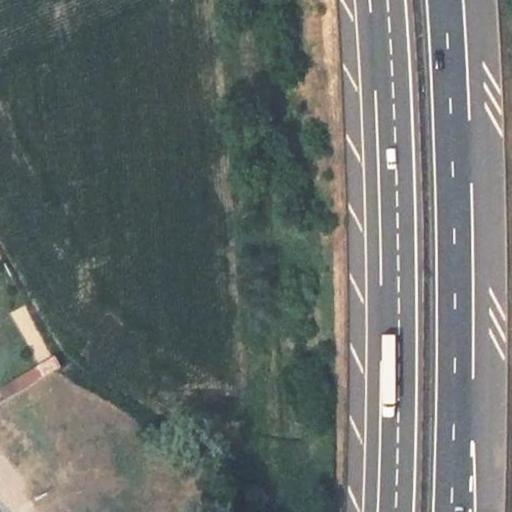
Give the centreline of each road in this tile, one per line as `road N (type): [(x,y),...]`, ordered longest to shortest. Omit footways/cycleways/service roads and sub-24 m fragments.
road 1 (motorway): [(386,0),(398,254),(393,511)]
road 2 (motorway): [(452,511),(456,295),(445,0)]
